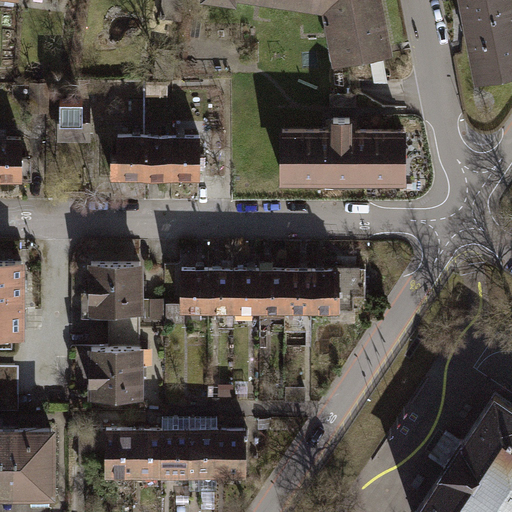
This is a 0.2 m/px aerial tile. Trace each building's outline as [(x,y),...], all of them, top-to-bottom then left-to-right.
[(177,0),(160,0),(158,14),(174,17),(177,0)] [(314,0),(326,2),(334,54),(389,44),(380,0),(314,0)] [(511,0),(464,0),(479,75),(511,68),(511,0)] [(171,53),(155,50),(151,77),(167,76),(171,53)] [(41,80),(28,80),(28,108),(41,108),(41,80)] [(91,99),(60,99),(60,138),(91,138),(91,99)] [(280,122),(280,177),(405,177),(405,122),(350,122),(350,111),(331,111),(331,122),(280,122)] [(142,173),(169,174),(169,129),(142,130),(142,173)] [(169,174),(196,174),(196,130),(169,129),(169,174)] [(19,130),(0,130),(0,177),(30,177),(30,154),(19,154),(19,130)] [(115,173),(142,173),(142,130),(115,130),(115,173)] [(19,257),(0,256),(0,329),(19,330),(19,257)] [(133,257),(84,257),(84,304),(106,304),(106,324),(133,324),(133,257)] [(288,267),(261,268),(261,308),(288,308),(288,267)] [(313,267),(288,267),(288,308),(288,331),(314,330),(314,310),(313,267)] [(366,267),(313,267),(314,310),(356,310),(356,294),(366,294),(366,267)] [(208,268),(183,268),(183,308),(208,308),(208,268)] [(235,268),(208,268),(208,308),(235,308),(235,268)] [(261,268),(235,268),(235,308),(261,308),(261,268)] [(134,389),(133,324),(106,324),(106,342),(84,342),(85,389),(134,389)] [(12,364),(0,363),(0,406),(12,406),(12,364)] [(319,375),(304,375),(304,384),(319,384),(319,375)] [(416,511),(415,511),(511,511),(511,403),(501,396),(501,395),(496,392),(493,397),(464,440),(462,439),(443,467),(446,468),(417,511),(416,511)] [(162,416),(162,428),(162,473),(190,473),(190,416),(162,416)] [(219,416),(190,416),(190,473),(218,473),(219,428),(219,416)] [(50,428),(0,427),(0,488),(50,489),(50,428)] [(134,428),(82,428),(82,460),(106,460),(106,473),(134,473),(134,428)] [(162,428),(134,428),(134,473),(162,473),(162,428)] [(247,428),(219,428),(218,473),(246,473),(247,428)]
